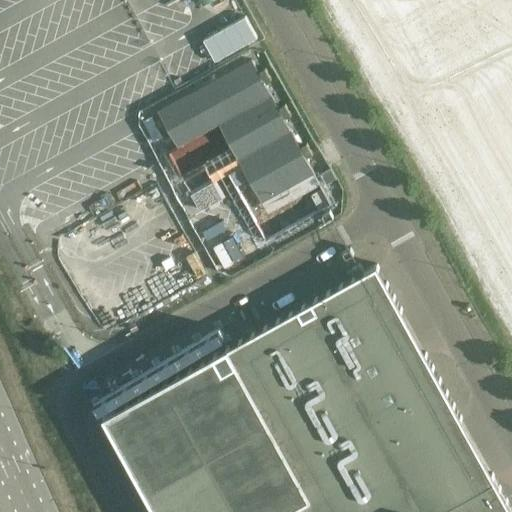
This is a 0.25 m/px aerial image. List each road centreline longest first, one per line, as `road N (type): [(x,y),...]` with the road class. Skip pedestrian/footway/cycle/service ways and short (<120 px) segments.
road 1 (unclassified): [(386,211),(79,388),(74,430),(119,511)]
road 2 (unclassified): [(386,211),(511,440)]
road 3 (unclassified): [(270,0),(386,211)]
road 4 (unknown): [(459,479),(374,313)]
